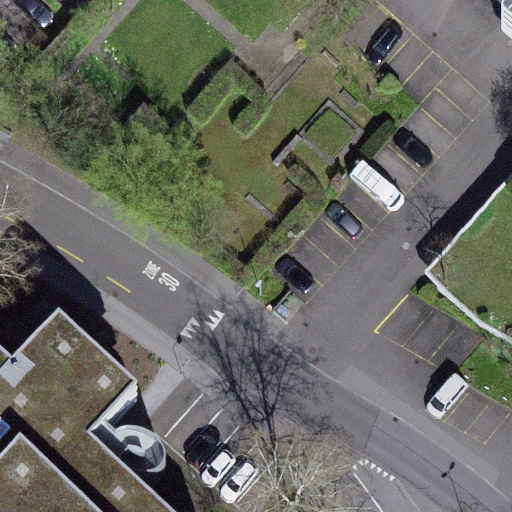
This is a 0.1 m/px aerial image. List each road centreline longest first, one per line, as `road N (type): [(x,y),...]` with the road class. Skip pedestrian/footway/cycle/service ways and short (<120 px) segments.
road 1 (residential): [(324,421),(286,377),(131,268),(0,194)]
road 2 (residential): [(451,511),(324,421)]
